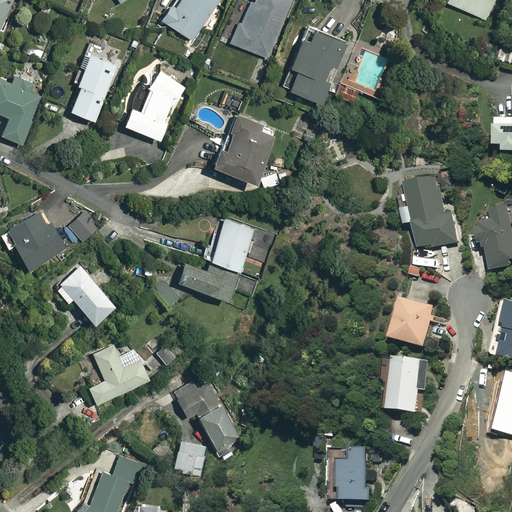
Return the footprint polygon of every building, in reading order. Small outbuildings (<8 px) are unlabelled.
[(0,0),(0,23),(10,0),(0,0)] [(215,0),(174,0),(171,7),(165,3),(156,18),(190,40),(215,0)] [(286,0),(249,0),(249,1),(246,0),(239,20),(236,19),(228,43),(265,57),(286,0)] [(491,0),(441,0),(441,1),(483,19),(491,0)] [(343,43),(301,24),(283,66),(291,69),(282,88),(316,103),(343,43)] [(43,48),(24,41),(20,52),(39,59),(43,48)] [(111,64),(84,53),(71,83),(73,84),(63,108),(87,119),(111,64)] [(178,82),(152,71),(135,110),(125,106),(118,123),(154,138),(178,82)] [(16,74),(12,84),(0,78),(0,113),(8,117),(0,134),(22,144),(42,97),(32,93),(36,83),(16,74)] [(270,128),(233,113),(218,148),(213,146),(206,164),(249,182),(270,128)] [(511,119),(491,120),(492,147),(500,147),(501,154),(511,153),(511,119)] [(443,211),(437,179),(405,184),(416,250),(457,243),(451,210),(443,211)] [(511,205),(488,211),(490,221),(472,225),(476,245),(483,244),(489,272),(511,267),(511,228),(511,226),(511,225),(511,205)] [(42,225),(35,211),(0,230),(0,240),(4,247),(9,245),(21,268),(61,246),(48,222),(42,225)] [(96,226),(83,211),(61,229),(73,244),(96,226)] [(250,228),(220,216),(204,257),(233,269),(250,228)] [(202,268),(180,260),(173,280),(223,298),(232,273),(203,263),(202,268)] [(109,303),(78,265),(51,287),(62,300),(67,296),(86,321),(109,303)] [(433,308),(397,299),(387,339),(423,348),(433,308)] [(498,356),(511,359),(511,304),(506,303),(500,328),(505,329),(498,356)] [(118,356),(113,344),(91,353),(101,378),(84,386),(90,401),(146,378),(134,350),(118,356)] [(173,356),(165,345),(155,351),(162,363),(173,356)] [(427,362),(382,358),(379,382),(385,382),(382,410),(415,413),(418,390),(424,391),(427,362)] [(197,386),(192,378),(171,390),(186,415),(193,411),(215,448),(238,435),(205,381),(197,386)] [(87,410),(84,404),(73,410),(82,428),(101,419),(95,406),(87,410)] [(412,423),(392,421),(389,447),(409,449),(412,423)] [(206,446),(176,440),(170,469),(200,476),(206,446)] [(367,449),(350,449),(350,462),(336,462),(338,502),(369,501),(367,449)] [(86,502),(77,511),(76,511),(117,511),(131,481),(138,485),(146,467),(119,455),(111,474),(102,470),(86,502)]
